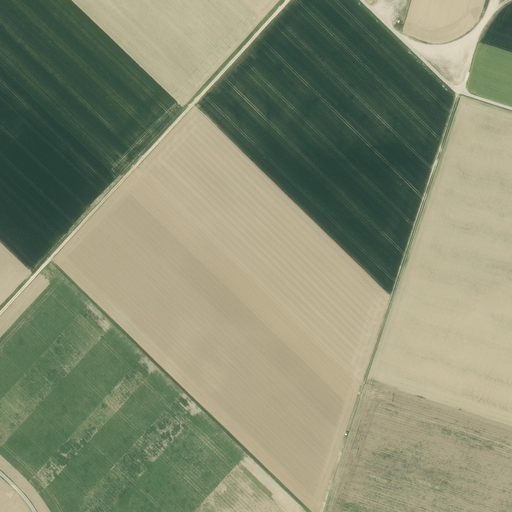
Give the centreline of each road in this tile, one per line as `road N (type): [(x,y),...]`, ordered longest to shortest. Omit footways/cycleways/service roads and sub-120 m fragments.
road 1 (track): [(457,91),(321,511)]
road 2 (track): [(288,0),(0,314)]
road 3 (track): [(308,511),(49,260)]
road 4 (track): [(361,0),(450,87),(511,109)]
